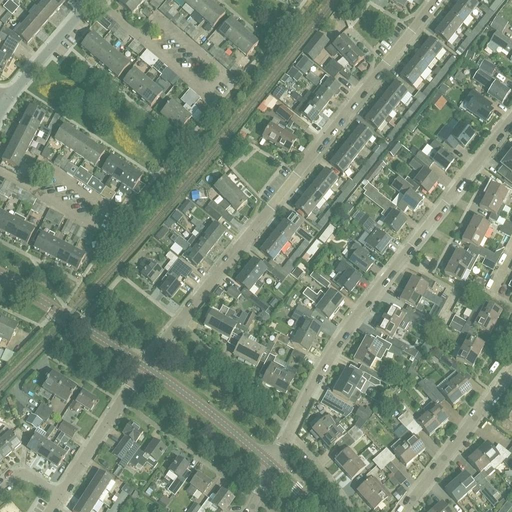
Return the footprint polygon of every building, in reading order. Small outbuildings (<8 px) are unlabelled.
[(17,5),(13,1),(12,3),(9,0),(3,8),(12,16),(20,6),(18,4),(17,5)] [(48,0),(45,0),(39,7),(51,18),(59,9),(48,0)] [(66,0),(48,0),(59,9),(66,0)] [(140,6),(132,0),(121,0),(118,4),(132,16),(140,6)] [(159,6),(153,0),(149,4),(156,10),(160,6),(159,6)] [(171,22),(177,14),(178,14),(172,8),(171,9),(168,7),(170,5),(169,5),(172,0),(167,0),(158,11),(171,22)] [(205,0),(189,0),(185,5),(194,13),(205,0)] [(207,0),(205,0),(194,13),(203,20),(215,7),(207,0)] [(391,0),(390,1),(403,9),(408,0),(391,0)] [(470,0),(462,0),(458,5),(470,15),(478,6),(470,0)] [(489,3),(486,8),(494,15),(504,2),(501,0),(497,0),(493,6),(489,3)] [(470,15),(458,5),(450,15),(463,25),(470,15)] [(39,7),(31,17),(43,27),(51,18),(39,7)] [(225,15),(215,7),(203,20),(213,29),(225,15)] [(494,15),(486,8),(483,11),(486,14),(479,23),(484,27),(494,15)] [(148,19),(152,15),(144,9),(141,13),(148,19)] [(4,25),(11,17),(7,14),(0,22),(4,25)] [(177,14),(171,22),(180,29),(186,22),(177,14)] [(450,15),(443,24),(455,34),(463,25),(450,15)] [(104,27),(110,20),(107,16),(101,24),(104,27)] [(43,27),(31,17),(23,25),(35,36),(43,27)] [(501,35),(508,23),(496,17),(490,28),(501,35)] [(228,42),(240,28),(230,20),(219,34),(228,42)] [(186,22),(180,29),(189,37),(195,30),(196,29),(190,24),(189,25),(186,22)] [(484,27),(479,23),(473,30),(466,25),(465,27),(471,33),(472,32),(477,36),(484,27)] [(120,40),(126,33),(116,24),(110,32),(114,35),(113,36),(118,41),(119,40),(120,40)] [(455,34),(443,24),(435,33),(448,43),(455,34)] [(35,36),(23,25),(15,35),(27,45),(35,36)] [(249,36),(240,28),(228,42),(237,50),(249,36)] [(198,33),(195,30),(189,37),(192,40),(198,33)] [(471,33),(464,41),(469,45),(477,36),(472,32),(471,33)] [(0,39),(6,42),(8,38),(0,33),(0,39)] [(126,33),(120,40),(123,43),(129,36),(126,33)] [(90,55),(102,42),(93,34),(81,47),(90,55)] [(503,50),(504,50),(511,55),(511,58),(511,61),(511,43),(509,42),(501,37),(501,38),(495,34),(489,44),(495,48),(496,46),(503,50)] [(318,35),(303,54),(312,61),(327,42),(318,35)] [(237,50),(246,57),(247,58),(258,44),(249,36),(237,50)] [(343,57),(353,48),(342,37),(333,46),(331,44),(325,50),(331,56),(338,52),(343,57)] [(6,57),(0,53),(0,71),(3,73),(10,59),(19,45),(16,43),(8,38),(6,42),(3,48),(9,51),(6,57)] [(430,39),(423,49),(435,59),(443,50),(430,39)] [(138,56),(144,49),(134,40),(128,48),(134,53),(138,56)] [(469,45),(464,41),(456,51),(461,55),(469,45)] [(102,42),(90,55),(99,63),(111,50),(102,42)] [(353,48),(343,57),(354,68),(364,59),(353,48)] [(423,49),(415,58),(428,68),(435,59),(423,49)] [(111,50),(99,63),(108,71),(120,57),(111,50)] [(221,51),(220,50),(213,58),(223,66),(230,58),(221,50),(221,51)] [(152,68),(158,61),(148,53),(141,61),(148,67),(149,65),(152,68)] [(120,57),(108,71),(118,79),(129,66),(120,57)] [(300,71),(308,61),(303,57),(295,67),(300,71)] [(444,66),(449,70),(457,61),(452,57),(444,66)] [(236,63),(230,58),(223,66),(234,76),(238,68),(235,65),(236,63)] [(415,58),(407,68),(420,78),(428,68),(415,58)] [(332,60),(328,65),(338,73),(343,68),(332,60)] [(158,61),(152,68),(151,69),(157,74),(158,73),(161,76),(160,76),(161,77),(168,69),(158,61)] [(484,61),(479,69),(490,76),(495,68),(484,61)] [(443,68),(437,76),(441,80),(449,70),(444,66),(444,67),(440,63),(438,65),(443,68)] [(338,73),(328,65),(323,70),(334,79),(338,73)] [(420,78),(407,68),(400,77),(412,87),(420,78)] [(168,69),(161,77),(166,82),(167,81),(170,84),(177,77),(168,69)] [(132,92),(144,78),(134,70),(123,84),(132,92)] [(461,71),(457,78),(465,81),(468,75),(461,71)] [(319,86),(332,97),(334,95),(335,96),(337,96),(339,94),(339,92),(338,91),(340,88),(330,80),(329,80),(325,77),(321,81),(311,73),(306,79),(312,83),(315,80),(321,84),(319,86)] [(502,104),(510,91),(496,82),(483,74),(478,82),(490,91),(488,94),(502,104)] [(437,76),(429,85),(434,89),(441,80),(437,76)] [(153,86),(144,78),(132,92),(141,100),(153,86)] [(325,106),(332,97),(319,86),(321,84),(315,80),(312,83),(318,88),(312,95),(325,106)] [(395,83),(387,93),(400,103),(409,111),(409,110),(414,114),(424,102),(416,95),(414,98),(417,101),(412,106),(403,99),(407,93),(395,83)] [(434,89),(429,85),(422,95),(418,92),(416,95),(424,102),(434,89)] [(162,94),(153,86),(141,100),(151,108),(162,94)] [(186,105),(195,94),(190,90),(181,101),(186,105)] [(470,105),(466,110),(485,123),(492,111),(480,103),(483,98),(473,91),(465,102),(470,105)] [(297,101),(301,97),(295,93),(292,97),(297,101)] [(400,103),(387,93),(380,102),(392,112),(400,103)] [(195,94),(186,105),(181,110),(170,124),(179,132),(198,109),(194,106),(200,99),(195,94)] [(306,102),(301,97),(297,101),(301,104),(303,106),(305,104),(318,115),(325,106),(312,95),(306,102)] [(264,105),(268,108),(271,110),(277,102),(270,96),(263,105),(264,105)] [(445,96),(437,105),(443,110),(451,101),(445,96)] [(170,124),(181,110),(172,102),(160,116),(170,124)] [(380,102),(372,111),(385,122),(385,121),(388,124),(394,129),(399,133),(406,123),(402,120),(396,127),(390,122),(392,120),(388,117),(392,112),(380,102)] [(303,106),(301,104),(294,113),(300,117),(301,116),(311,124),(313,122),(314,123),(316,122),(319,120),(318,117),(317,116),(318,115),(305,104),(303,106)] [(24,118),(40,126),(45,115),(30,107),(24,118)] [(293,115),(283,107),(277,114),(288,122),(293,116),(293,115)] [(409,111),(402,120),(406,123),(414,114),(409,110),(409,111)] [(385,122),(372,111),(365,121),(377,131),(385,122)] [(56,113),(47,129),(47,130),(51,132),(57,121),(60,115),(56,113)] [(290,121),(301,130),(305,133),(309,127),(293,115),(290,121)] [(24,118),(18,129),(34,137),(40,126),(24,118)] [(283,133),(276,129),(279,123),(274,119),(270,125),(262,138),(275,146),(283,133)] [(464,148),(474,135),(459,124),(452,133),(444,127),(437,136),(454,150),(458,144),(464,148)] [(65,147),(74,133),(64,126),(54,140),(65,147)] [(352,136),(365,146),(372,137),(360,127),(352,136)] [(47,130),(47,129),(43,128),(41,132),(49,136),(51,132),(47,130)] [(18,129),(13,139),(29,148),(34,137),(18,129)] [(283,133),(275,146),(288,154),(296,141),(290,137),(293,133),(289,131),(285,129),(283,133)] [(399,133),(394,129),(387,138),(391,142),(399,133)] [(74,133),(65,147),(75,154),(84,139),(74,133)] [(352,136),(345,146),(357,156),(365,146),(352,136)] [(44,147),(46,142),(38,138),(36,143),(44,147)] [(13,139),(7,150),(23,158),(29,148),(13,139)] [(95,146),(84,139),(75,154),(85,160),(95,146)] [(415,158),(429,168),(433,163),(445,172),(454,161),(441,151),(444,148),(435,141),(430,147),(433,150),(432,151),(427,157),(414,147),(409,153),(416,158),(415,158)] [(374,154),(379,158),(387,148),(386,148),(387,146),(383,142),(382,144),(379,148),(377,146),(372,152),(374,154)] [(402,147),(395,142),(386,153),(393,158),(402,147)] [(95,146),(85,160),(98,169),(107,157),(103,155),(105,153),(95,146)] [(345,146),(337,155),(350,165),(357,156),(345,146)] [(52,152),(46,148),(42,157),(47,160),(52,152)] [(38,157),(41,153),(32,149),(30,153),(38,157)] [(23,158),(7,150),(2,161),(17,169),(23,158)] [(511,151),(501,165),(510,172),(504,179),(511,184),(511,151)] [(374,154),(367,163),(371,167),(379,158),(374,154)] [(350,165),(337,155),(330,165),(342,175),(350,165)] [(63,171),(68,163),(69,162),(62,158),(62,159),(58,156),(53,164),(63,171)] [(107,157),(98,169),(112,179),(122,164),(112,157),(110,160),(107,157)] [(407,178),(404,181),(417,191),(419,188),(428,194),(438,182),(426,172),(429,169),(429,168),(415,158),(409,165),(420,174),(414,183),(407,178)] [(33,168),(35,164),(27,160),(25,164),(33,168)] [(383,169),(386,166),(379,161),(369,174),(374,178),(382,168),(383,169)] [(68,163),(63,171),(73,177),(79,170),(68,163)] [(367,163),(359,173),(364,176),(371,167),(367,163)] [(132,171),(122,164),(112,179),(122,185),(132,171)] [(79,170),(73,177),(87,187),(93,178),(83,171),(83,170),(80,168),(79,170)] [(142,177),(132,171),(122,185),(138,195),(146,186),(139,182),(142,177)] [(317,180),(329,190),(337,181),(325,171),(317,180)] [(349,179),(347,182),(354,188),(364,176),(359,173),(356,176),(354,175),(350,180),(349,179)] [(417,191),(404,181),(400,177),(392,187),(406,198),(397,208),(404,213),(408,207),(414,212),(418,207),(419,208),(421,207),(423,205),(423,203),(422,202),(414,195),(417,191)] [(93,178),(87,187),(94,191),(100,195),(106,188),(99,183),(96,181),(96,180),(93,178)] [(225,200),(235,190),(224,178),(214,188),(225,200)] [(317,180),(309,190),(322,200),(329,190),(317,180)] [(0,190),(0,195),(9,200),(11,197),(10,197),(16,186),(5,181),(0,190)] [(354,188),(347,182),(340,191),(342,193),(339,198),(344,202),(354,188)] [(371,201),(372,200),(385,210),(381,215),(387,220),(383,225),(396,235),(405,223),(394,213),(397,209),(378,194),(378,192),(368,184),(363,190),(366,192),(363,195),(371,201)] [(491,185),(485,196),(502,205),(507,194),(491,185)] [(16,186),(10,197),(11,197),(21,203),(22,201),(27,192),(20,189),(20,188),(16,186)] [(106,188),(100,195),(104,198),(105,197),(111,201),(112,200),(118,191),(115,194),(109,190),(106,188)] [(246,202),(235,190),(225,200),(236,212),(246,202)] [(322,200),(309,190),(302,199),(314,209),(322,200)] [(26,194),(22,201),(28,205),(32,207),(36,200),(37,199),(26,194)] [(502,205),(485,196),(479,208),(491,214),(488,219),(495,223),(501,213),(498,212),(502,205)] [(339,198),(331,207),(336,211),(344,202),(339,198)] [(314,209),(302,199),(294,208),(303,215),(302,216),(308,222),(310,220),(307,218),(314,209)] [(32,207),(31,210),(39,215),(40,213),(43,214),(47,206),(36,200),(32,207)] [(193,205),(187,201),(179,211),(184,215),(193,205)] [(207,206),(221,217),(225,212),(211,201),(207,206)] [(221,217),(207,206),(203,211),(217,222),(221,217)] [(331,207),(324,217),(329,220),(336,211),(331,207)] [(49,209),(44,220),(47,221),(55,225),(58,227),(59,225),(64,217),(53,211),(49,209)] [(177,223),(182,217),(176,212),(171,218),(177,223)] [(380,255),(390,241),(378,233),(382,228),(361,212),(353,222),(365,231),(364,233),(371,238),(366,245),(380,255)] [(12,219),(2,213),(0,216),(0,232),(4,235),(13,219),(12,219)] [(304,241),(309,245),(318,233),(313,229),(309,235),(308,235),(307,235),(299,228),(302,224),(290,214),(282,224),(295,234),(304,241)] [(13,219),(4,235),(15,240),(23,224),(25,221),(14,215),(12,219),(13,219)] [(329,220),(324,217),(317,226),(316,225),(315,227),(320,231),(329,220)] [(474,218),(468,229),(484,238),(490,227),(474,218)] [(67,220),(61,233),(67,237),(69,233),(74,225),(74,224),(67,220)] [(203,231),(217,242),(225,233),(214,225),(212,228),(208,225),(205,229),(193,220),(190,224),(196,228),(199,224),(205,229),(203,231)] [(510,238),(511,234),(511,224),(505,221),(499,232),(510,238)] [(23,224),(15,240),(26,246),(34,230),(23,224)] [(199,224),(196,228),(194,231),(199,235),(196,239),(210,251),(217,242),(203,231),(205,229),(199,224)] [(282,224),(275,233),(287,243),(295,234),(282,224)] [(74,225),(69,233),(79,239),(80,239),(82,233),(84,230),(74,225)] [(484,260),(496,266),(504,249),(499,246),(494,255),(479,247),(484,238),(468,229),(462,241),(470,246),(468,251),(478,257),(484,260)] [(53,239),(55,235),(54,235),(50,233),(48,236),(48,235),(47,237),(42,234),(41,234),(38,232),(32,242),(36,244),(33,249),(44,255),(53,239)] [(275,233),(267,242),(280,252),(287,243),(275,233)] [(85,245),(90,247),(94,239),(89,237),(85,245)] [(182,246),(185,242),(178,237),(173,244),(185,253),(182,258),(186,261),(196,269),(203,260),(189,249),(188,251),(182,246)] [(63,245),(53,239),(44,255),(55,261),(63,245)] [(190,246),(185,242),(182,246),(188,251),(189,249),(203,260),(210,251),(196,239),(190,246)] [(345,258),(350,262),(365,274),(373,265),(362,257),(366,252),(350,239),(347,242),(354,247),(350,252),(345,258)] [(304,241),(297,251),(302,254),(309,245),(304,241)] [(312,257),(322,245),(316,241),(307,253),(312,257)] [(280,252),(267,242),(260,252),(272,262),(280,252)] [(74,250),(63,245),(55,261),(66,266),(74,250)] [(85,256),(74,250),(66,266),(77,272),(85,256)] [(302,254),(297,251),(289,260),(296,266),(300,261),(298,259),(302,254)] [(450,263),(466,271),(470,273),(478,257),(468,251),(465,256),(456,252),(450,263)] [(168,273),(178,260),(169,253),(165,258),(170,262),(163,270),(168,273)] [(138,267),(143,272),(140,276),(152,285),(161,273),(149,264),(144,259),(138,267)] [(178,260),(168,273),(172,277),(179,269),(184,273),(187,268),(178,260)] [(296,266),(289,260),(282,269),(278,266),(275,270),(286,279),(296,266)] [(496,266),(484,260),(481,265),(493,272),(496,266)] [(252,261),(244,272),(257,282),(266,271),(270,275),(270,274),(282,283),(286,279),(275,270),(264,261),(260,266),(252,261)] [(349,295),(359,281),(349,273),(352,269),(343,262),(335,271),(343,278),(337,286),(349,295)] [(466,271),(450,263),(444,274),(460,283),(466,271)] [(257,282),(244,272),(235,282),(244,289),(240,294),(241,294),(265,313),(269,316),(273,312),(269,308),(262,301),(260,302),(248,293),(257,282)] [(313,279),(312,280),(326,290),(330,285),(316,275),(314,273),(311,276),(313,279)] [(482,291),(487,282),(475,276),(472,282),(476,283),(472,291),(482,291)] [(422,277),(418,283),(427,287),(431,290),(435,284),(422,277)] [(427,287),(418,283),(411,279),(405,290),(421,299),(422,298),(436,306),(442,309),(448,298),(442,295),(440,299),(425,292),(427,287)] [(171,300),(180,288),(170,280),(160,291),(171,300)] [(241,294),(240,294),(231,287),(226,293),(235,301),(241,294)] [(421,299),(405,290),(399,301),(415,310),(421,313),(423,308),(418,305),(421,299)] [(319,292),(316,296),(336,311),(343,302),(330,292),(326,297),(319,292)] [(336,311),(316,296),(312,300),(319,305),(315,310),(328,320),(336,311)] [(468,310),(471,304),(460,298),(456,304),(468,310)] [(295,311),(303,315),(310,319),(313,313),(298,305),(295,311)] [(475,307),(472,313),(495,324),(501,313),(484,305),(481,311),(475,307)] [(216,333),(228,310),(222,306),(219,313),(210,308),(204,319),(207,320),(204,327),(216,333)] [(384,315),(382,320),(398,329),(402,322),(407,325),(409,321),(411,322),(419,326),(418,327),(429,333),(432,327),(421,320),(414,316),(405,311),(403,310),(400,315),(388,308),(388,309),(386,308),(384,309),(382,312),(383,314),(384,315)] [(234,313),(228,310),(216,333),(229,339),(232,333),(237,336),(242,327),(242,326),(237,323),(236,325),(230,322),(234,313)] [(303,315),(295,311),(293,310),(289,317),(300,322),(303,315)] [(248,313),(242,326),(242,327),(248,330),(255,316),(248,313)] [(495,324),(472,313),(468,320),(470,321),(466,327),(474,331),(475,329),(489,336),(495,324)] [(435,321),(424,315),(421,320),(432,327),(435,321)] [(18,325),(1,316),(0,317),(0,338),(9,343),(18,325)] [(451,322),(464,329),(466,323),(454,317),(451,322)] [(398,329),(382,320),(379,325),(378,324),(376,324),(374,328),(374,330),(376,331),(387,337),(385,342),(384,343),(386,344),(402,353),(402,352),(415,359),(420,349),(416,346),(414,350),(393,338),(398,329)] [(298,332),(314,340),(319,329),(304,321),(298,332)] [(432,327),(429,333),(435,336),(441,324),(435,321),(432,327)] [(464,329),(451,322),(449,328),(461,334),(464,329)] [(314,340),(298,332),(292,344),(308,352),(314,340)] [(244,361),(253,346),(247,343),(250,337),(244,334),(233,355),(244,361)] [(291,340),(279,334),(276,341),(287,347),(291,340)] [(468,338),(462,349),(478,357),(484,346),(468,338)] [(384,343),(385,342),(380,340),(376,345),(365,339),(359,350),(375,359),(381,348),(399,358),(402,353),(386,344),(384,343)] [(253,346),(244,361),(256,367),(267,346),(262,344),(259,349),(253,346)] [(478,357),(462,349),(456,361),(472,369),(478,357)] [(305,356),(293,350),(290,356),(302,362),(305,356)] [(375,359),(359,350),(353,362),(361,366),(358,371),(379,383),(382,377),(369,370),(375,359)] [(273,390),(282,373),(276,371),(279,365),(273,363),(275,358),(269,355),(260,372),(266,375),(262,384),(273,390)] [(450,384),(462,399),(472,390),(461,378),(465,373),(443,355),(439,361),(459,377),(457,378),(454,374),(446,381),(450,385),(450,384)] [(282,373),(273,390),(285,395),(297,372),(291,369),(287,376),(282,373)] [(412,369),(407,373),(412,379),(417,375),(412,369)] [(379,383),(358,371),(355,377),(345,371),(344,371),(342,371),(340,375),(341,377),(339,382),(355,391),(355,390),(359,393),(363,386),(359,384),(361,380),(376,388),(379,383)] [(55,396),(65,381),(52,373),(42,389),(55,396)] [(450,384),(450,385),(441,393),(430,381),(428,380),(424,384),(425,385),(426,385),(434,395),(441,403),(446,399),(453,407),(462,399),(450,384)] [(65,381),(55,396),(66,404),(76,388),(65,381)] [(425,385),(424,384),(422,381),(417,385),(429,399),(434,395),(426,385),(425,385)] [(355,391),(339,382),(336,386),(334,386),(331,391),(333,393),(332,393),(348,402),(355,391)] [(90,412),(97,401),(83,392),(78,401),(75,400),(70,408),(76,412),(80,406),(90,412)] [(333,404),(344,411),(346,405),(335,399),(333,404)] [(426,415),(439,429),(448,420),(432,402),(423,410),(427,415),(426,415)] [(42,404),(35,416),(47,423),(54,412),(42,404)] [(344,411),(333,404),(330,409),(341,416),(344,411)] [(367,422),(371,415),(360,409),(356,416),(367,422)] [(439,429),(426,415),(417,423),(407,411),(402,416),(418,434),(422,430),(429,437),(439,429)] [(42,422),(31,415),(26,423),(37,430),(42,422)] [(418,434),(402,416),(397,420),(409,433),(400,442),(403,446),(416,459),(425,451),(413,438),(418,434)] [(11,419),(6,424),(13,431),(18,427),(11,419)] [(320,441),(334,428),(325,419),(312,431),(320,441)] [(58,430),(72,439),(77,431),(63,422),(58,430)] [(129,464),(139,450),(140,448),(136,444),(143,434),(138,430),(140,427),(134,423),(132,425),(131,425),(130,426),(128,424),(124,429),(126,431),(123,435),(126,437),(117,449),(126,455),(122,461),(127,465),(129,464)] [(38,456),(46,443),(55,429),(52,426),(42,440),(35,436),(27,449),(38,456)] [(350,439),(359,431),(355,426),(346,435),(350,439)] [(7,436),(1,441),(12,453),(21,444),(6,427),(3,430),(7,436)] [(342,438),(334,428),(320,441),(329,450),(342,438)] [(359,431),(350,439),(354,444),(364,435),(359,431)] [(46,443),(38,456),(48,462),(56,449),(60,443),(64,437),(59,434),(55,440),(56,441),(52,447),(46,443)] [(12,453),(1,441),(0,439),(0,457),(3,460),(12,453)] [(63,453),(56,449),(48,462),(58,469),(70,450),(73,444),(70,442),(66,447),(63,453)] [(161,445),(160,446),(154,442),(145,455),(156,463),(166,450),(164,449),(164,448),(161,445)] [(498,447),(494,453),(486,444),(477,453),(489,466),(493,470),(499,465),(503,461),(506,459),(511,465),(511,455),(499,446),(498,447)] [(416,459),(403,446),(394,454),(406,468),(416,459)] [(139,450),(129,464),(135,468),(138,465),(143,468),(147,462),(143,459),(144,457),(137,452),(139,450)] [(343,472),(357,459),(348,450),(334,462),(343,472)] [(382,454),(386,458),(390,463),(395,459),(386,450),(382,454)] [(489,466),(477,453),(467,461),(479,474),(475,478),(493,497),(497,493),(485,480),(488,477),(483,471),(489,466)] [(386,458),(382,454),(372,463),(376,467),(386,458)] [(390,463),(386,458),(376,467),(381,472),(385,467),(390,463)] [(357,459),(343,472),(351,481),(365,469),(357,459)] [(175,497),(180,489),(181,489),(188,479),(184,476),(189,468),(178,460),(169,472),(177,478),(167,491),(175,497)] [(390,463),(385,467),(394,477),(399,472),(390,463)] [(121,478),(127,471),(121,465),(115,472),(121,478)] [(98,472),(92,483),(105,491),(112,481),(98,472)] [(203,495),(212,484),(199,474),(190,486),(191,487),(187,493),(193,498),(198,491),(203,495)] [(464,474),(455,482),(467,496),(473,491),(476,495),(480,492),(488,501),(493,497),(475,478),(471,482),(464,474)] [(365,502),(379,490),(370,481),(357,493),(365,502)] [(467,496),(455,482),(445,490),(457,504),(467,496)] [(105,491),(92,483),(85,493),(99,501),(105,491)] [(118,499),(123,503),(128,495),(130,496),(133,491),(125,485),(121,491),(122,492),(120,496),(116,494),(114,497),(115,497),(117,499),(118,499)] [(379,490),(365,502),(374,511),(386,501),(388,502),(392,499),(392,498),(392,497),(387,493),(384,495),(379,490)] [(224,511),(233,500),(222,491),(211,505),(218,510),(216,511),(224,511)] [(85,493),(79,503),(92,511),(99,501),(85,493)] [(117,499),(115,497),(111,503),(114,505),(111,509),(115,511),(117,511),(123,503),(118,499),(117,499)] [(92,511),(79,503),(72,511),(92,511)] [(198,511),(201,508),(194,503),(188,511),(198,511)] [(449,511),(441,503),(431,511),(449,511)]
